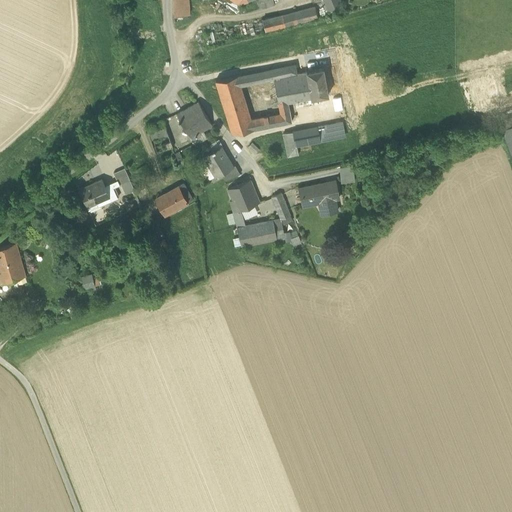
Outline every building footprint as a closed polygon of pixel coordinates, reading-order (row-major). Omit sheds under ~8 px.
[(173,0),(174,16),(187,15),(187,0),(173,0)] [(324,0),(328,10),(341,5),(339,0),(324,0)] [(318,17),(315,6),(283,14),(286,26),(318,17)] [(262,19),(265,31),(286,26),(283,14),(262,19)] [(309,56),(310,63),(320,60),(319,54),(309,56)] [(274,78),(279,106),(288,104),(288,102),(298,100),(297,93),(299,93),(296,73),(297,73),(295,64),(252,72),(237,75),(240,85),(274,78)] [(297,93),(298,100),(328,94),(323,68),(297,73),(296,73),(299,93),(297,93)] [(232,133),(254,129),(251,119),(240,85),(237,75),(215,80),(232,133)] [(178,114),(191,138),(199,133),(212,126),(198,102),(178,114)] [(289,111),(288,104),(279,106),(280,113),(289,111)] [(511,110),(497,116),(499,121),(511,116),(511,110)] [(292,122),(289,111),(280,113),(251,119),(254,129),(292,122)] [(511,116),(499,121),(502,129),(511,125),(511,116)] [(283,133),(288,156),(298,154),(296,145),(344,135),(342,122),(283,133)] [(511,125),(502,129),(511,154),(511,125)] [(165,127),(150,132),(157,153),(172,147),(165,127)] [(191,138),(194,143),(202,138),(199,133),(191,138)] [(248,147),(256,154),(260,150),(252,142),(248,147)] [(203,155),(216,176),(221,173),(232,166),(229,161),(228,162),(224,155),(225,154),(219,145),(203,155)] [(221,173),(225,180),(239,174),(234,165),(232,166),(221,173)] [(340,174),(341,181),(353,180),(352,166),(340,167),(341,174),(340,174)] [(112,174),(118,187),(130,182),(124,168),(112,174)] [(230,201),(231,204),(256,194),(250,180),(227,189),(232,200),(230,201)] [(80,191),(87,207),(99,202),(101,206),(117,199),(109,182),(102,185),(100,181),(89,185),(90,187),(80,191)] [(323,200),(326,213),(337,210),(334,198),(339,197),(336,181),(327,183),(327,181),(299,187),(302,205),(319,201),(323,200)] [(178,188),(187,203),(193,200),(185,184),(178,188)] [(135,191),(137,197),(148,192),(145,187),(135,191)] [(156,200),(164,215),(187,203),(178,188),(156,200)] [(272,197),(281,219),(290,215),(281,192),(272,197)] [(231,204),(237,227),(245,226),(240,210),(260,202),(256,194),(231,204)] [(142,202),(148,212),(157,207),(151,196),(142,202)] [(148,212),(150,217),(160,211),(157,207),(148,212)] [(281,219),(273,221),(275,228),(292,221),(290,215),(281,219)] [(273,220),(245,226),(237,227),(242,246),(277,239),(275,228),(273,221),(273,220)] [(0,247),(0,272),(3,283),(19,278),(26,276),(15,243),(0,247)] [(81,277),(85,290),(95,287),(92,274),(81,277)]
